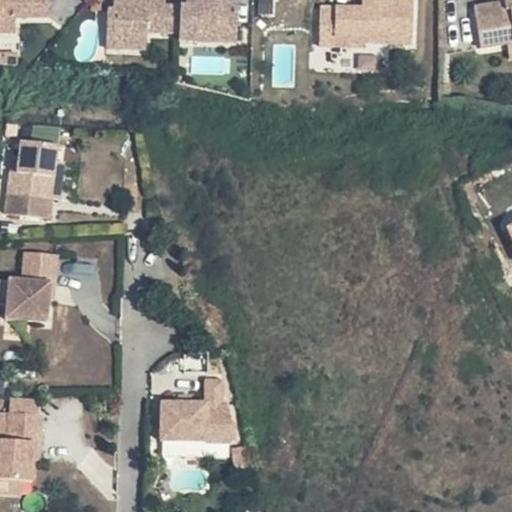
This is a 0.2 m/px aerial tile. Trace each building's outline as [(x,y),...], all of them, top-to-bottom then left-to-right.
[(0,0),(0,32),(12,33),(13,19),(47,21),(48,0),(0,0)] [(185,0),(185,7),(169,6),(169,0),(118,0),(119,8),(110,7),(108,44),(132,46),(133,28),(149,29),(185,31),(185,38),(212,39),(239,0),(185,0)] [(240,40),(240,0),(239,0),(212,39),(240,40)] [(511,0),(488,0),(477,1),(481,44),(510,41),(511,40),(511,0)] [(364,8),(362,23),(370,23),(371,9),(364,8)] [(362,23),(322,20),(320,48),(334,49),(349,50),(378,51),(377,46),(393,46),(392,58),(411,58),(414,11),(371,9),(370,23),(362,23)] [(148,47),(149,29),(133,28),(132,46),(148,47)] [(361,56),(392,58),(393,46),(377,46),(378,51),(349,50),(349,60),(360,60),(361,56)] [(334,49),(320,48),(319,58),(334,59),(334,49)] [(9,211),(52,215),(54,196),(59,160),(60,144),(23,140),(21,157),(20,170),(14,169),(9,211)] [(59,160),(54,196),(62,197),(66,160),(59,160)] [(6,220),(5,229),(18,231),(19,222),(6,220)] [(28,250),(25,278),(12,277),(8,316),(48,320),(50,297),(52,282),(57,283),(60,253),(28,250)] [(206,390),(191,390),(192,398),(207,397),(206,390)] [(192,398),(177,398),(179,436),(239,433),(237,403),(222,404),(222,396),(207,397),(192,398)] [(7,410),(5,438),(0,438),(0,477),(31,479),(33,456),(33,441),(38,441),(40,412),(7,410)] [(244,450),(232,454),(235,464),(247,462),(244,450)] [(240,483),(232,454),(218,458),(228,487),(240,483)]
